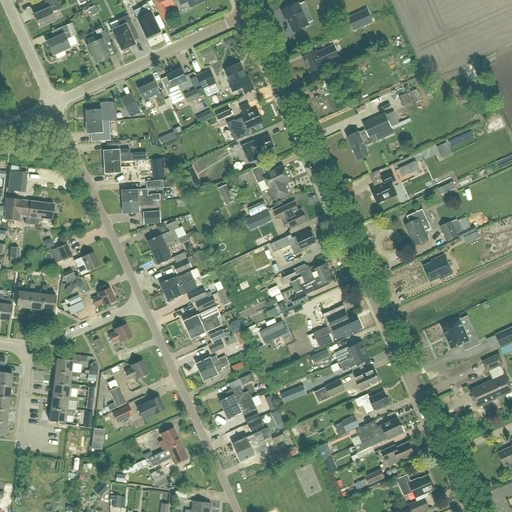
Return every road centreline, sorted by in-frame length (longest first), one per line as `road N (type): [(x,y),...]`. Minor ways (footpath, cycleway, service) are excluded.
road 1 (unclassified): [(246,16),(466,500)]
road 2 (residential): [(237,511),(142,304)]
road 3 (residential): [(142,304),(52,104)]
road 4 (residential): [(246,16),(52,104)]
road 5 (residential): [(25,349),(142,304)]
